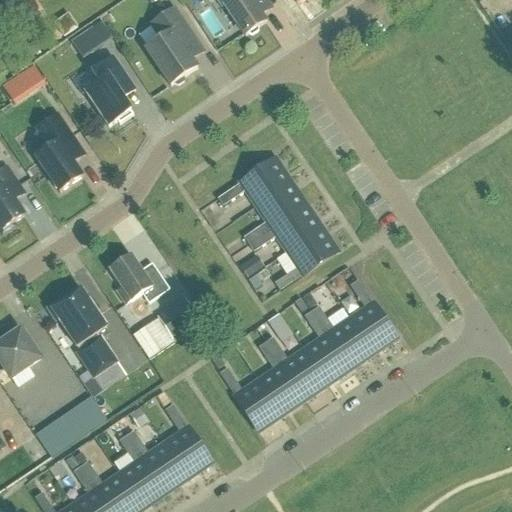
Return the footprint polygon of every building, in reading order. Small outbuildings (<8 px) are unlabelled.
[(266,25),(262,18),(272,12),(263,0),(236,0),(238,1),(226,9),(246,39),(249,37),(252,38),(258,34),(258,30),(266,25)] [(198,71),(192,62),(204,55),(194,40),(175,11),(151,27),(161,42),(146,52),(171,89),(174,87),(179,88),(184,84),(185,79),(198,71)] [(68,16),(55,26),(64,40),(78,30),(68,16)] [(110,41),(100,27),(72,46),(82,61),(110,41)] [(134,118),(123,102),(135,94),(136,93),(113,60),(92,75),(100,86),(86,95),(109,130),(118,124),(120,128),(134,118)] [(46,90),(33,71),(3,91),(15,111),(46,90)] [(83,180),(74,166),(85,159),(80,152),(58,118),(38,131),(51,151),(37,160),(60,195),(83,180)] [(256,210),(293,186),(277,162),(240,186),(241,187),(218,202),(223,210),(246,195),(256,210)] [(24,219),(14,204),(24,197),(20,191),(6,171),(0,175),(0,234),(2,239),(16,230),(14,226),(24,219)] [(249,248),(308,209),(293,186),(256,210),(267,226),(244,241),(249,248)] [(308,209),(249,248),(254,256),(277,240),(287,256),(323,232),(308,209)] [(323,232),(287,256),(298,272),(275,287),(280,294),(303,279),(303,280),(339,255),(323,232)] [(146,280),(132,259),(129,261),(126,260),(118,265),(119,268),(111,273),(123,291),(118,295),(126,307),(131,304),(131,305),(143,297),(149,307),(170,293),(157,273),(146,280)] [(257,259),(241,270),(248,281),(265,270),(257,259)] [(256,278),(248,284),(255,294),(263,289),(256,278)] [(366,311),(350,321),(375,358),(399,342),(374,305),(374,306),(359,283),(351,288),(366,311)] [(108,330),(82,293),(62,306),(60,303),(47,312),(56,325),(59,323),(78,350),(86,345),(89,349),(77,356),(94,381),(118,365),(102,340),(100,341),(97,337),(108,330)] [(311,297),(304,303),(311,313),(318,308),(311,297)] [(174,341),(202,322),(186,299),(158,318),(174,341)] [(302,303),(295,307),(302,318),(309,313),(302,303)] [(352,373),(375,358),(350,321),(335,332),(320,310),(312,315),(352,373)] [(277,343),(289,335),(276,315),(264,323),(277,343)] [(329,388),(352,373),(312,315),(305,319),(320,342),(305,352),(329,388)] [(130,336),(147,361),(172,345),(155,319),(130,336)] [(41,362),(21,334),(8,343),(5,340),(0,343),(0,363),(12,381),(41,362)] [(274,341),(267,345),(306,404),(329,388),(305,352),(289,363),(274,341)] [(283,419),(306,404),(267,345),(260,350),(275,373),(259,383),(283,419)] [(260,435),(283,419),(259,383),(243,394),(228,372),(221,377),(236,399),(235,399),(260,435)] [(164,395),(157,401),(164,412),(172,406),(164,395)] [(165,447),(190,483),(198,477),(213,467),(189,431),(188,431),(173,409),(165,414),(180,436),(165,447)] [(140,411),(130,419),(139,433),(150,426),(140,411)] [(70,417),(49,432),(63,453),(85,438),(70,417)] [(134,435),(127,440),(167,499),(178,491),(190,483),(165,447),(149,457),(134,435)] [(146,511),(158,504),(167,499),(127,440),(120,445),(135,467),(119,477),(142,511),(146,511)] [(75,464),(69,468),(74,475),(81,470),(77,463),(75,464)] [(142,511),(119,477),(104,488),(88,466),(81,470),(109,511),(142,511)] [(89,498),(73,508),(75,511),(109,511),(81,470),(74,475),(89,498)] [(75,511),(73,508),(67,511),(53,511),(43,496),(35,502),(42,511),(75,511)]
